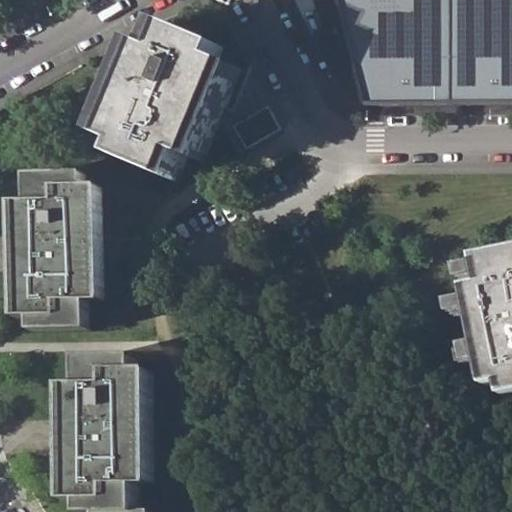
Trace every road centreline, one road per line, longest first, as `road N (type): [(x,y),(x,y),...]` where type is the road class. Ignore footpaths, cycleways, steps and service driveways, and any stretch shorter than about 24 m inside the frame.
road 1 (residential): [(257,0),(325,124),(376,138)]
road 2 (residential): [(511,138),(376,138)]
